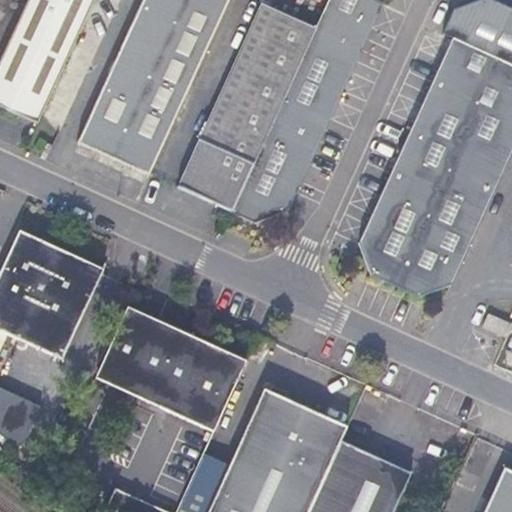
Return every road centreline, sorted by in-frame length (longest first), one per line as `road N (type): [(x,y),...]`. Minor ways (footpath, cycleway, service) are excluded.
road 1 (residential): [(287,298),(425,0)]
road 2 (residential): [(287,298),(0,167)]
road 3 (residential): [(511,401),(287,298)]
